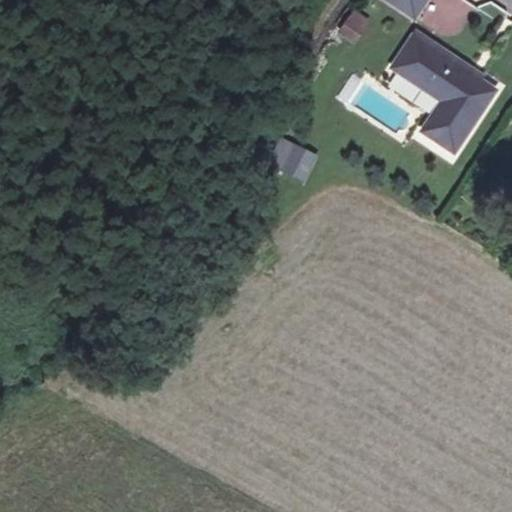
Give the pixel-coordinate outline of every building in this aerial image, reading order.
[(421,0),(380,0),(410,18),(421,0)] [(452,0),(432,0),(419,18),(451,42),(472,14),(452,0)] [(362,21),(350,14),(339,33),(350,40),(362,21)] [(482,75),(420,33),(414,42),(477,84),(482,75)] [(414,42),(410,39),(389,71),(440,105),(420,135),(451,155),(492,93),(477,84),(414,42)] [(269,168),(308,182),(319,153),(279,138),(269,168)]
